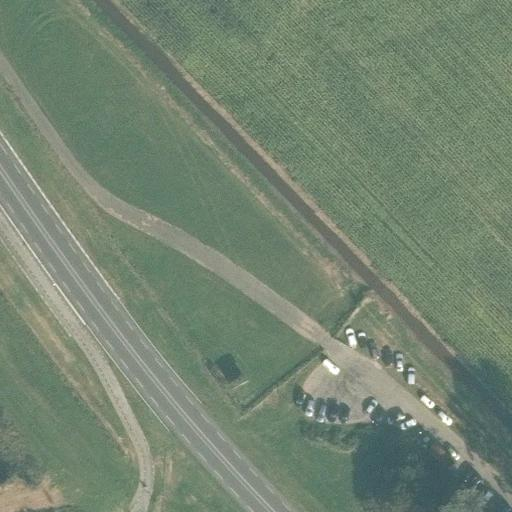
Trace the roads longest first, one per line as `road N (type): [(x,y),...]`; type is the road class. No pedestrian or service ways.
road 1 (trunk): [(271,511),(107,324),(0,170)]
road 2 (unclassified): [(511,508),(368,376)]
